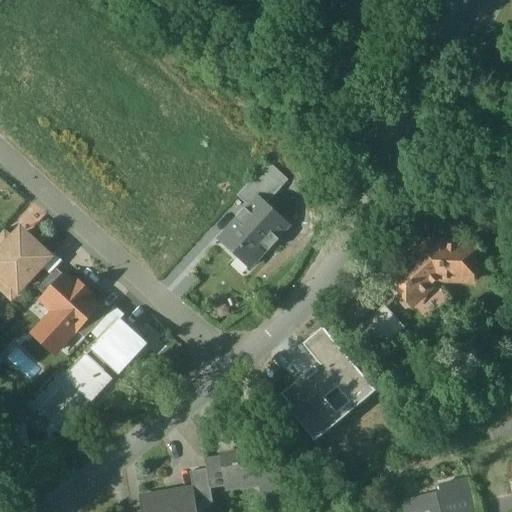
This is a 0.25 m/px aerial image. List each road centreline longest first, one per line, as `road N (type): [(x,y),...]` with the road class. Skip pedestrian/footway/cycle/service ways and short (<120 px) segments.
road 1 (residential): [(473,0),(316,294),(228,365)]
road 2 (residential): [(228,365),(0,160)]
road 3 (residential): [(228,365),(46,511)]
